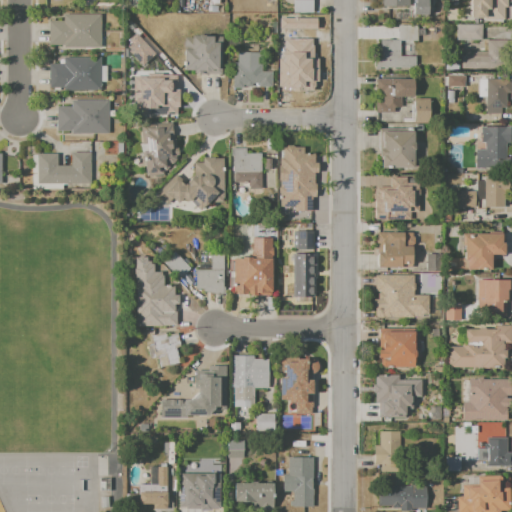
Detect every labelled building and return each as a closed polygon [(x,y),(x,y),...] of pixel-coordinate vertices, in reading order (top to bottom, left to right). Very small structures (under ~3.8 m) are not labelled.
[(292,0),(292,12),(312,12),(312,0),(292,0)] [(427,0),(427,14),(413,14),(412,2),(415,2),(415,0),(427,0)] [(469,19),(469,0),(506,0),(506,7),(503,7),(503,20),(469,19)] [(100,14),(100,48),(63,47),(63,45),(48,45),(48,21),(63,21),(63,14),(100,14)] [(415,67),(379,67),(379,69),(374,69),(374,48),(380,48),(380,39),(398,39),(398,25),(417,25),(417,40),(400,40),(400,47),(399,55),(415,55),(415,67)] [(481,40),(457,40),(457,25),(481,25),(481,40)] [(124,44),(143,64),(154,54),(135,33),(124,44)] [(315,55),(300,92),(282,85),(287,72),(280,69),(285,57),(292,60),(297,49),(289,45),(294,33),(316,42),(312,53),(315,55)] [(222,74),(209,74),(209,75),(201,75),(201,73),(195,73),(195,70),(185,70),(185,47),(184,46),(184,42),(185,41),(185,38),(192,38),(192,36),(199,36),(200,35),(205,35),(206,36),(223,37),(222,74)] [(487,40),(505,40),(505,70),(461,70),(461,56),(464,56),(464,51),(487,51),(487,40)] [(272,87),(259,86),(259,83),(252,83),(252,86),(245,86),(245,84),(243,84),(243,88),(233,88),(233,63),(238,63),(238,52),(262,52),(262,71),(272,71),(272,87)] [(170,71),(169,72),(173,76),(167,81),(164,76),(163,77),(146,59),(153,53),(170,71)] [(100,57),(100,90),(63,90),(63,87),(49,88),(49,64),(63,64),(63,57),(100,57)] [(464,75),(464,86),(446,86),(447,75),(464,75)] [(376,112),(376,100),(380,100),(380,93),(376,93),(376,78),(413,79),(413,97),(401,97),(401,108),(394,107),(394,113),(376,112)] [(478,78),(510,79),(510,92),(505,92),(505,107),(501,107),(501,113),(486,113),(486,97),(477,97),(478,78)] [(139,110),(143,82),(178,86),(176,101),(178,101),(176,116),(169,115),(170,113),(139,110)] [(414,98),(429,99),(429,108),(431,108),(431,117),(429,117),(429,123),(414,123),(414,98)] [(108,100),(108,134),(71,134),(71,131),(56,131),(57,107),(71,107),(71,100),(108,100)] [(173,123),(173,129),(173,135),(174,135),(175,140),(176,139),(177,148),(178,148),(179,156),(177,156),(177,160),(174,164),(170,165),(170,167),(167,171),(164,172),(164,175),(147,177),(145,163),(143,163),(142,157),(145,157),(144,152),(147,151),(146,145),(144,145),(141,127),(173,123)] [(509,127),(509,142),(505,142),(505,158),(508,158),(508,168),(475,168),(475,149),(484,149),(484,142),(480,142),(480,127),(509,127)] [(413,168),(382,168),(381,157),(379,157),(379,128),(413,128),(413,142),(414,142),(414,143),(414,150),(413,150),(413,168)] [(294,206),(280,206),(280,193),(279,192),(278,187),(280,186),(280,180),(279,180),(279,165),(280,165),(280,157),(283,157),(283,146),(285,146),(287,145),(293,145),(294,146),(304,146),(304,153),(314,153),(314,162),(317,162),(317,172),(314,172),(314,183),(316,183),(316,196),(312,196),(312,210),(294,210),(294,206)] [(261,153),(262,189),(249,189),(249,182),(234,183),(233,156),(231,156),(231,149),(246,148),(246,154),(261,153)] [(90,153),(90,183),(37,184),(37,154),(57,154),(57,166),(71,166),(71,153),(90,153)] [(194,176),(194,163),(203,162),(202,158),(214,157),(214,158),(223,158),(225,198),(223,198),(223,202),(212,202),(212,198),(200,210),(191,200),(189,201),(185,200),(183,198),(178,203),(173,198),(166,204),(157,194),(176,174),(185,184),(194,176)] [(410,220),(375,220),(375,208),(375,201),(377,201),(376,199),(376,191),(376,187),(391,187),(391,177),(406,177),(406,183),(418,183),(418,212),(410,212),(410,220)] [(484,207),(484,179),(509,179),(509,191),(504,191),(504,207),(484,207)] [(474,207),(453,206),(453,191),(475,191),(474,207)] [(315,250),(299,250),(299,248),(295,248),(295,232),(299,232),(299,231),(315,231),(315,250)] [(463,236),(475,236),(475,233),(488,233),(488,232),(501,231),(501,238),(504,238),(504,259),(490,259),(490,270),(476,270),(476,259),(463,259),(463,236)] [(378,232),(413,232),(413,235),(415,237),(415,242),(413,244),(413,267),(378,267),(378,245),(376,243),(376,238),(378,236),(378,232)] [(271,295),(248,295),(248,293),(236,293),(236,292),(234,292),(234,258),(242,258),(242,257),(251,257),(251,253),(252,251),(252,238),(272,238),(272,247),(273,247),(273,256),(271,256),(271,295)] [(225,294),(214,294),(204,292),(204,289),(196,289),(196,270),(211,270),(211,249),(224,249),(224,271),(223,271),(223,287),(225,287),(225,294)] [(190,268),(179,278),(163,261),(174,251),(190,268)] [(314,253),(314,256),(316,259),(316,264),(314,266),(314,296),(294,297),(293,253),(314,253)] [(442,254),(442,271),(427,271),(427,254),(442,254)] [(177,326),(137,327),(135,276),(135,275),(134,275),(134,269),(136,269),(136,258),(139,258),(139,256),(143,256),(143,258),(147,257),(147,261),(151,261),(151,264),(154,264),(154,272),(161,272),(162,276),(163,276),(163,286),(174,285),(174,295),(179,295),(179,304),(175,304),(175,309),(176,309),(177,326)] [(428,315),(422,315),(422,316),(413,316),(413,317),(391,317),(383,317),(383,318),(377,318),(375,315),(375,308),(373,308),(373,299),(377,299),(377,293),(379,291),(375,291),(375,275),(413,275),(413,283),(415,283),(415,290),(413,290),(413,295),(428,295),(428,315)] [(477,280),(509,280),(509,287),(510,287),(510,293),(509,293),(509,302),(506,302),(506,316),(485,316),(485,302),(484,302),(484,298),(477,298),(477,280)] [(459,306),(460,320),(445,320),(445,306),(459,306)] [(503,368),(490,368),(490,369),(483,369),(483,368),(449,368),(449,365),(448,365),(448,358),(449,358),(449,346),(462,346),(462,341),(465,341),(465,330),(465,329),(478,329),(479,328),(485,328),(486,329),(496,329),(496,325),(511,325),(511,326),(511,343),(502,343),(502,351),(506,351),(506,359),(504,359),(504,364),(503,365),(503,368)] [(378,328),(412,328),(412,349),(414,349),(414,356),(412,357),(412,367),(382,367),(379,364),(379,359),(380,357),(377,357),(377,349),(378,349),(378,328)] [(179,363),(160,368),(157,357),(150,359),(146,343),(150,342),(149,336),(165,332),(166,337),(170,336),(170,334),(177,333),(180,347),(176,348),(179,363)] [(254,407),(234,407),(234,387),(231,387),(231,356),(253,355),(253,359),(268,359),(269,388),(254,388),(254,407)] [(313,356),(313,396),(312,396),(312,407),(313,407),(313,422),(291,422),(291,407),(305,407),(305,403),(298,403),(298,396),(285,395),(285,385),(293,385),(293,356),(313,356)] [(220,362),(220,386),(216,386),(216,398),(202,398),(202,386),(192,386),(192,367),(208,367),(208,362),(220,362)] [(421,397),(413,397),(412,410),(405,410),(405,418),(379,418),(379,404),(375,404),(375,394),(373,394),(373,386),(375,386),(375,375),(398,376),(398,380),(421,380),(421,397)] [(504,411),(485,410),(486,378),(509,379),(509,392),(505,392),(504,411)] [(274,414),(274,432),(256,432),(256,414),(274,414)] [(239,422),(240,431),(230,431),(230,422),(239,422)] [(402,431),(402,472),(383,472),(383,464),(377,464),(377,446),(381,446),(381,431),(402,431)] [(511,466),(487,466),(487,460),(477,460),(477,448),(487,448),(487,437),(507,437),(507,452),(511,452),(511,466)] [(228,458),(227,441),(243,440),(243,457),(228,458)] [(313,457),(313,488),(313,495),(313,507),(293,507),(293,506),(290,506),(290,501),(293,501),(293,491),(283,491),(283,474),(288,474),(288,457),(313,457)] [(460,457),(460,471),(445,471),(445,457),(460,457)] [(166,466),(166,503),(167,503),(167,509),(153,509),(153,504),(139,504),(139,484),(157,484),(157,466),(166,466)] [(219,508),(211,508),(211,510),(200,510),(200,509),(186,509),(186,507),(179,507),(179,492),(181,492),(181,473),(196,473),(196,476),(204,476),(204,473),(219,473),(219,508)] [(510,510),(500,510),(500,511),(458,511),(458,497),(462,497),(461,484),(477,484),(477,477),(500,476),(502,476),(502,484),(501,484),(501,488),(510,488),(510,510)] [(273,483),(273,508),(271,508),(271,511),(258,511),(258,507),(253,507),(253,501),(234,501),(234,483),(249,483),(249,482),(257,482),(257,483),(273,483)] [(426,508),(412,508),(412,510),(400,510),(400,507),(392,507),(392,506),(378,505),(378,486),(411,486),(411,482),(417,482),(417,486),(426,486),(426,508)]
